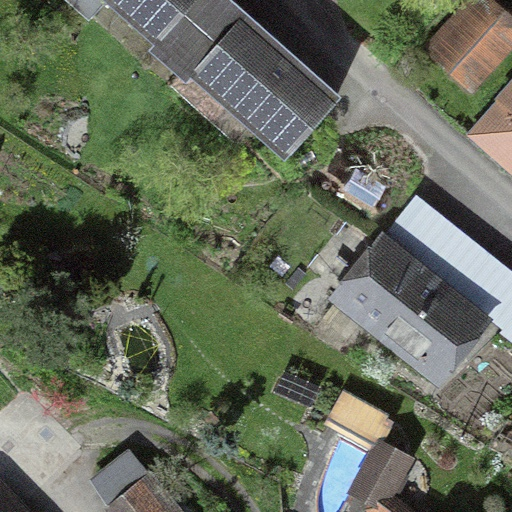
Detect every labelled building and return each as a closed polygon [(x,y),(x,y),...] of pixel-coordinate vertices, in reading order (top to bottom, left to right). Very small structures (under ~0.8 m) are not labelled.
[(114,0),(159,39),(193,0),(114,0)] [(470,80),(511,32),(511,26),(481,0),(467,0),(451,19),(462,28),(439,53),(470,80)] [(241,19),(195,71),(288,153),(334,102),(241,19)] [(511,87),(469,135),(511,173),(511,87)] [(511,276),(416,201),(387,238),(482,314),(511,336),(511,276)] [(387,238),(336,301),(423,374),(431,364),(437,370),(482,314),(387,238)] [(370,509),(373,511),(409,511),(388,495),(408,461),(381,444),(393,421),(344,393),(330,417),(380,446),(355,491),(376,502),(370,509)] [(177,511),(149,476),(111,507),(114,511),(177,511)]
